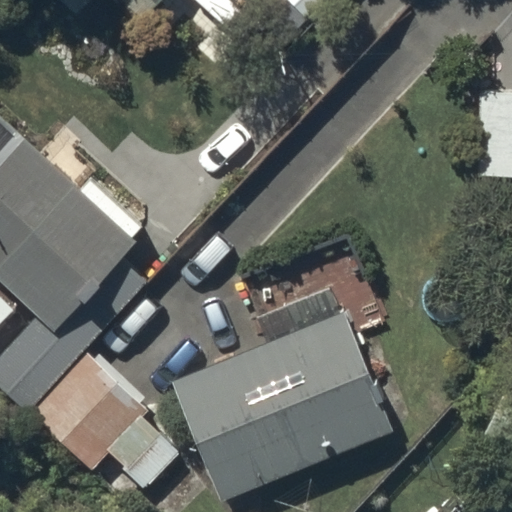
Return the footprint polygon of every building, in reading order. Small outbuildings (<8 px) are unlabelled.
[(144,28),(170,0),(52,0),(79,25),(102,0),(113,0),(144,28)] [(284,0),(291,6),(278,19),(295,37),(333,0),(284,0)] [(511,77),(486,77),(486,90),(480,90),(479,171),(511,171),(511,77)] [(133,228),(0,102),(0,270),(50,317),(133,228)] [(341,295),(170,365),(219,484),(390,415),(341,295)] [(30,397),(92,455),(107,439),(145,475),(178,441),(140,405),(147,398),(84,339),(30,397)]
